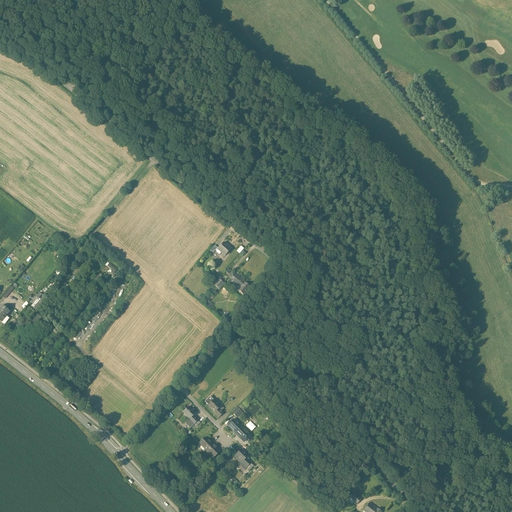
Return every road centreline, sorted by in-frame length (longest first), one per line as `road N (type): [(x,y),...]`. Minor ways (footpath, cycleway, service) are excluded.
road 1 (unclassified): [(0,28),(277,274)]
road 2 (unclassified): [(277,274),(375,464),(421,511)]
road 3 (track): [(153,161),(80,251),(122,288),(113,308),(78,347),(53,327)]
road 4 (primary): [(117,455),(0,353)]
road 5 (unclassified): [(277,274),(179,386)]
